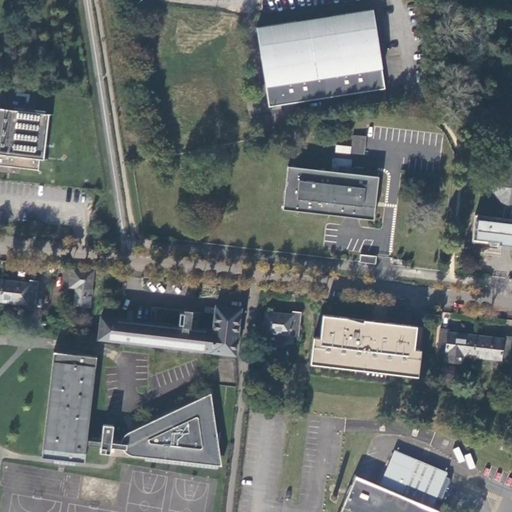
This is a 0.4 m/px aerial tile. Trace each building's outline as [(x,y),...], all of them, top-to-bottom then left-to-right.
[(372,8),(256,27),(269,107),(327,97),(385,87),(383,77),(372,8)] [(430,80),(428,70),(415,72),(416,82),(430,80)] [(15,105),(15,110),(0,108),(0,109),(2,110),(0,126),(0,164),(38,170),(39,160),(48,161),(49,159),(44,158),(49,116),(54,116),(54,115),(24,111),(24,106),(15,105)] [(353,149),(366,150),(367,137),(354,135),(353,149)] [(343,216),(372,220),(378,172),(354,169),(353,174),(331,171),(288,166),(283,208),(343,216)] [(511,218),(511,219),(511,216),(511,167),(511,166),(493,182),(494,183),(492,184),(506,201),(504,218),(476,214),(473,241),(497,244),(497,247),(511,248),(511,218)] [(359,261),(376,263),(377,256),(360,254),(359,261)] [(93,270),(72,268),(70,287),(76,288),(75,305),(90,307),(91,296),(93,270)] [(29,283),(3,280),(0,301),(35,305),(38,281),(30,280),(29,283)] [(98,339),(236,354),(240,309),(216,306),(213,330),(197,328),(199,312),(151,307),(150,322),(101,317),(98,339)] [(263,332),(298,336),(300,312),(292,311),(291,314),(265,311),(263,332)] [(413,379),(418,328),(322,318),(317,369),(413,379)] [(71,335),(85,336),(86,326),(72,325),(71,335)] [(473,356),(476,335),(449,332),(450,329),(441,328),(438,352),(448,353),(447,361),(462,363),(463,355),(469,355),(473,356)] [(503,338),(476,335),(473,356),(510,360),(511,341),(511,336),(503,335),(503,338)] [(40,456),(85,461),(86,451),(85,451),(86,444),(101,446),(100,452),(110,453),(111,447),(123,448),(127,452),(129,454),(132,455),(188,461),(188,464),(217,468),(217,464),(222,465),(219,446),(220,432),(219,439),(218,438),(211,392),(128,432),(126,434),(124,436),(122,439),(122,442),(112,441),(114,425),(103,424),(101,440),(87,439),(97,355),(53,350),(53,353),(54,353),(42,454),(41,454),(40,456)] [(433,511),(439,499),(435,498),(446,473),(397,452),(380,489),(357,479),(342,511),(433,511)] [(435,498),(439,499),(442,500),(452,476),(446,473),(435,498)] [(326,501),(334,504),(337,496),(334,495),(338,487),(330,483),(327,492),(330,493),(326,501)]
